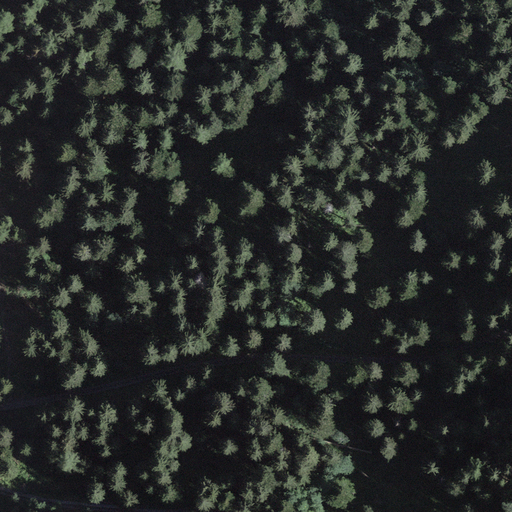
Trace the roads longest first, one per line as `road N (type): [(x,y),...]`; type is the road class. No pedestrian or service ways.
road 1 (unclassified): [(511,330),(430,359),(221,360),(0,406)]
road 2 (track): [(0,490),(156,511)]
